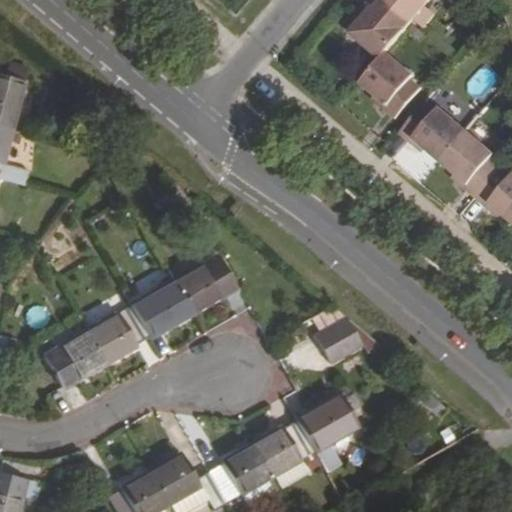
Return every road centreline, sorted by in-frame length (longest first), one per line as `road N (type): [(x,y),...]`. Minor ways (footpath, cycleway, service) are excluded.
road 1 (residential): [(511,386),(313,211),(194,122)]
road 2 (residential): [(248,58),(511,277)]
road 3 (residential): [(223,377),(159,387),(74,430),(0,435)]
road 4 (residential): [(194,122),(51,0)]
